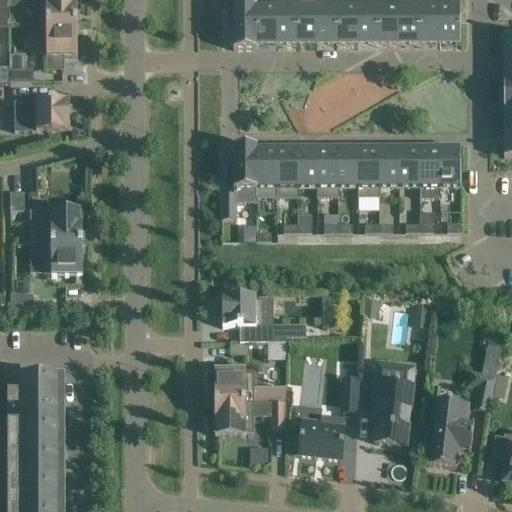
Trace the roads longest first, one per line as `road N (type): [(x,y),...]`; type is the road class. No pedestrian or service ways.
road 1 (residential): [(137,63),(477,66),(478,203)]
road 2 (unclassified): [(140,128),(135,503)]
road 3 (residential): [(0,166),(140,128)]
